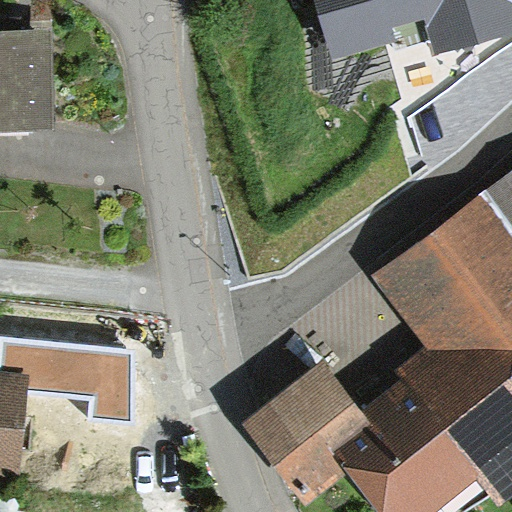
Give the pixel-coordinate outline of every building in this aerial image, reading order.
[(511,0),(318,0),(336,59),(394,42),(390,26),(429,14),(440,50),(511,28),(511,0)] [(0,128),(40,129),(41,46),(0,45),(0,128)] [(511,182),(389,280),(445,351),(362,416),(321,363),(248,421),(311,499),(347,470),(380,511),(429,511),(480,472),(499,496),(511,485),(511,182)] [(133,351),(0,336),(0,369),(28,371),(26,394),(92,400),(90,417),(134,421),(133,351)] [(0,483),(18,485),(26,394),(28,371),(0,369),(0,483)]
